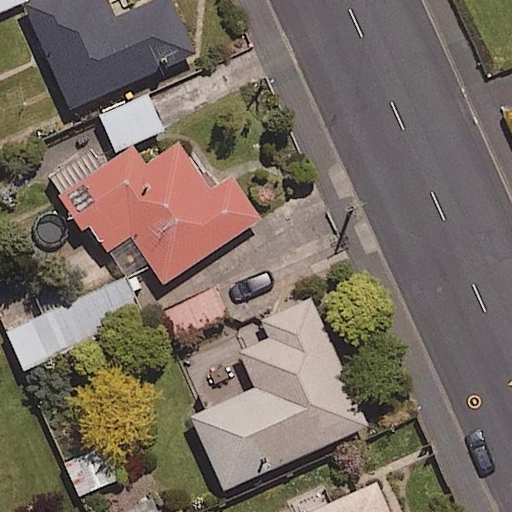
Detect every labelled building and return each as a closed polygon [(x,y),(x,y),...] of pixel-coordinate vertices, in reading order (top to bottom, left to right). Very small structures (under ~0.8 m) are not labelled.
[(0,0),(0,10),(23,1),(22,0),(0,0)] [(38,0),(27,5),(72,112),(199,58),(174,0),(160,0),(118,18),(110,0),(38,0)] [(163,129),(147,93),(100,112),(115,149),(163,129)] [(137,148),(62,199),(86,234),(92,229),(110,255),(133,239),(167,289),(266,221),(236,177),(214,191),(182,143),(149,166),(137,148)] [(142,316),(125,278),(6,332),(24,369),(142,316)] [(229,313),(215,286),(162,314),(177,341),(229,313)] [(256,391),(192,421),(226,495),(373,427),(315,301),(265,324),(273,342),(240,356),(256,391)] [(120,478),(106,445),(65,462),(78,495),(120,478)] [(392,511),(380,484),(315,511),(392,511)]
